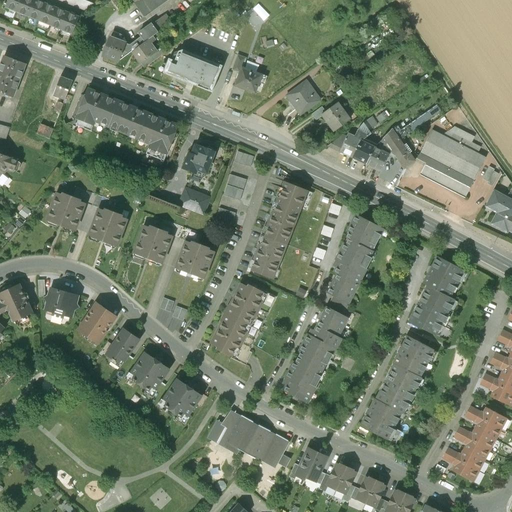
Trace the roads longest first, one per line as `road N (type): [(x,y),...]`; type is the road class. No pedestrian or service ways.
road 1 (secondary): [(0,38),(278,150)]
road 2 (secondary): [(278,150),(511,267)]
road 3 (residential): [(184,349),(223,288),(278,150)]
road 4 (residential): [(263,406),(314,313),(349,210)]
road 5 (track): [(388,0),(511,175)]
road 6 (residential): [(184,349),(76,268),(33,263),(0,274)]
road 7 (residential): [(340,443),(382,372),(428,251)]
road 8 (residential): [(420,479),(474,385),(508,297)]
